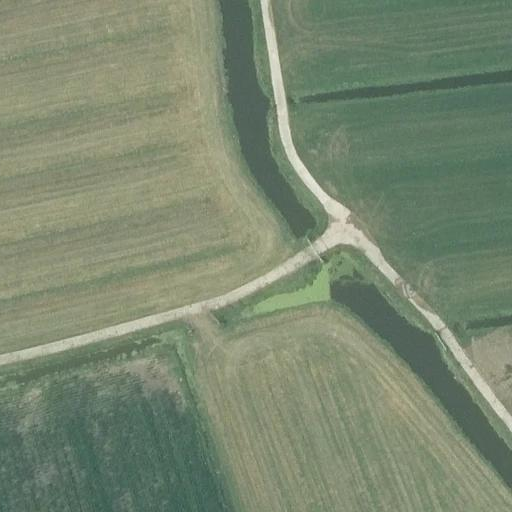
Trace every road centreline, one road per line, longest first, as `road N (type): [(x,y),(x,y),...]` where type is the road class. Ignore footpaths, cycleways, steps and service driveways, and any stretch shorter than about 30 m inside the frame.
road 1 (track): [(511,423),(443,330),(349,233),(297,269),(180,321),(0,363)]
road 2 (track): [(268,0),(293,156),(349,233)]
